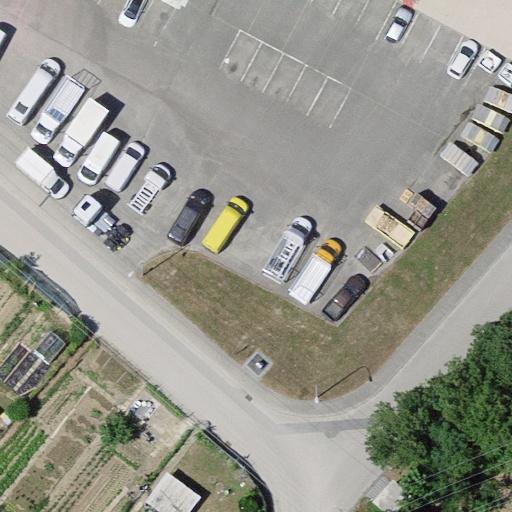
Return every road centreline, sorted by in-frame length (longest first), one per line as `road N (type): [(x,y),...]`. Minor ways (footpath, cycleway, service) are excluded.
road 1 (residential): [(0,202),(322,478)]
road 2 (residential): [(511,287),(374,440),(322,478)]
